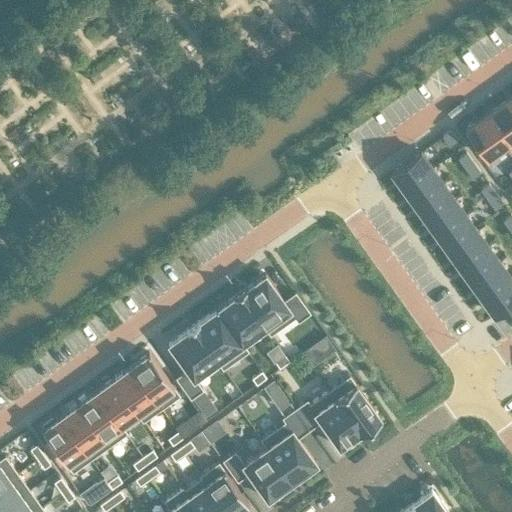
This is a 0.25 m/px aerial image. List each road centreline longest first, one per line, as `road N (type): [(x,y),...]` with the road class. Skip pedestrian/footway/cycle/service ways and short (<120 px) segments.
road 1 (residential): [(331,185),(0,421)]
road 2 (residential): [(468,374),(331,185)]
road 3 (residential): [(511,54),(331,185)]
road 4 (residential): [(478,387),(358,474),(329,511)]
